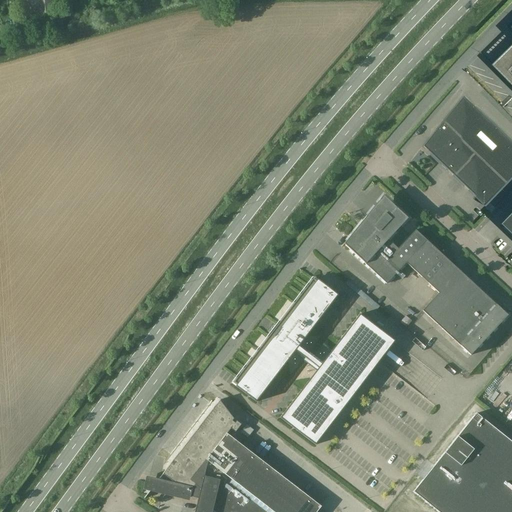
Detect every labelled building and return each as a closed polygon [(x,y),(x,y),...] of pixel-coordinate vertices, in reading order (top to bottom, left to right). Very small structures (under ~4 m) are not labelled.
[(493,66),(496,69),(501,64),(498,61),(493,66)] [(437,132),(427,143),(427,144),(434,150),(431,153),(430,154),(486,207),(511,179),(511,141),(491,122),(476,107),(474,109),(463,98),(448,115),(436,131),(437,132)] [(365,218),(344,245),(386,284),(393,277),(406,263),(428,284),(449,261),(442,255),(415,230),(398,249),(393,244),(388,240),(408,219),(383,196),(367,216),(365,218)] [(422,311),(470,356),(502,322),(507,316),(502,310),(501,310),(449,261),(428,284),(439,293),(422,311)] [(270,335),(233,383),(238,386),(237,388),(256,402),(270,384),(275,377),(295,351),(318,368),(321,364),(298,347),(318,322),(323,314),(337,297),(338,295),(334,293),(319,281),(317,282),(313,279),(277,326),(276,327),(275,329),(272,326),(268,330),(272,333),(270,335)] [(318,368),(280,418),(315,445),(371,372),(377,364),(395,342),(360,315),(321,364),(318,368)] [(149,491),(144,498),(144,499),(147,495),(150,492),(189,501),(190,497),(198,499),(197,501),(196,507),(194,511),(212,511),(317,511),(321,507),(255,456),(250,452),(227,434),(231,429),(235,433),(241,425),(236,421),(235,423),(232,421),(234,419),(220,401),(220,400),(165,471),(162,475),(163,476),(163,475),(173,482),(173,483),(158,479),(148,477),(145,490),(149,491)] [(413,492),(438,511),(511,511),(511,442),(476,414),(413,492)]
